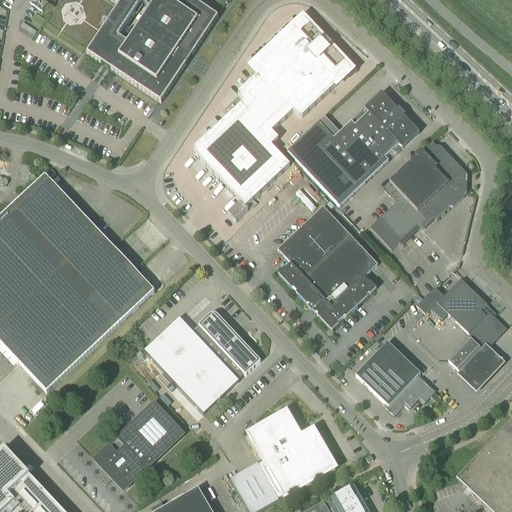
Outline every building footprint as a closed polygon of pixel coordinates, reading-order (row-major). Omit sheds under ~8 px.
[(160,105),(193,56),(218,18),(209,12),(191,0),(107,0),(118,7),(86,55),(107,69),(160,105)] [(248,212),(246,209),(290,168),(271,148),(279,141),(272,134),(293,114),(298,119),(302,119),(350,75),(350,70),(337,56),(305,23),(300,23),(265,56),(253,67),(253,72),(258,77),(238,95),(238,100),(226,111),(225,116),(228,119),(194,151),(194,155),(241,205),(229,216),(236,224),(248,212)] [(382,96),(334,141),(319,125),(287,154),(340,209),(388,164),(385,160),(393,152),(397,155),(402,150),(403,150),(419,135),(403,119),(406,117),(402,113),(399,110),(397,112),(382,96)] [(463,195),(466,192),(467,186),(464,183),(464,174),(457,166),(452,166),(449,162),(449,158),(440,149),(436,149),(432,145),(423,153),(383,191),(396,205),(370,230),(391,253),(418,228),(420,230),(433,218),(436,221),(449,209),(453,209),(463,199),(463,195)] [(155,294),(134,272),(45,177),(0,219),(0,346),(47,396),(155,294)] [(323,209),(321,211),(277,252),(290,267),(280,277),(310,308),(308,310),(311,314),(313,312),(331,332),(375,291),(364,280),(378,267),(323,209)] [(452,274),(437,291),(444,297),(459,281),(452,274)] [(425,302),(417,310),(425,318),(431,311),(436,306),(438,307),(448,317),(469,337),(472,339),(448,364),(459,374),(485,346),(488,349),(491,346),(496,340),(505,331),(487,314),(490,311),(461,283),(444,301),(435,292),(425,302)] [(436,306),(431,311),(443,322),(448,317),(438,307),(436,306)] [(209,318),(192,334),(179,320),(144,353),(203,417),(239,384),(238,382),(244,376),(245,378),(260,364),(217,318),(215,317),(214,317),(213,317),(212,317),(211,317),(210,317),(209,318)] [(394,418),(394,417),(405,407),(410,411),(419,401),(424,406),(435,394),(419,378),(420,377),(387,345),(356,378),(385,406),(383,408),(394,418)] [(473,398),(501,368),(482,350),(454,380),(473,398)] [(154,408),(96,463),(95,463),(108,476),(104,480),(108,483),(111,480),(123,493),(182,437),(154,408)] [(247,437),(262,463),(264,466),(259,469),(258,467),(230,484),(246,511),(266,511),(279,505),(278,503),(283,500),(283,501),(284,500),(285,502),(336,471),(314,432),(301,439),(287,414),(247,437)] [(488,511),(511,511),(511,420),(455,480),(488,511)] [(9,457),(0,465),(0,511),(60,511),(30,480),(19,468),(9,457)] [(176,486),(180,482),(176,478),(172,482),(176,486)] [(324,505),(311,511),(367,511),(353,488),(331,501),(331,502),(324,506),(324,505)] [(209,511),(198,492),(162,511),(209,511)]
